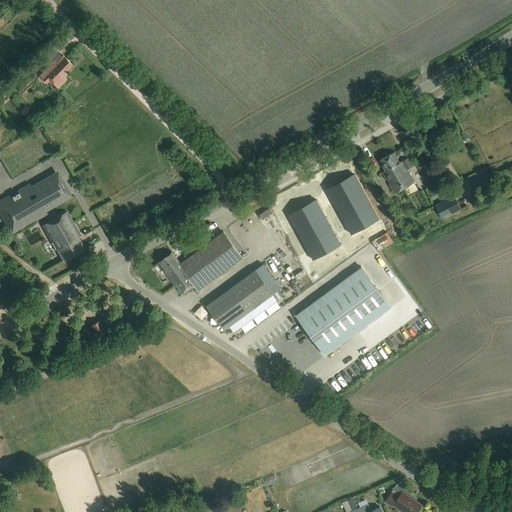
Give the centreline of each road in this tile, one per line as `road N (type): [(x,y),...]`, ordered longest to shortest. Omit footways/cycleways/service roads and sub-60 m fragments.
road 1 (tertiary): [(114,263),(511,36)]
road 2 (unclassified): [(462,511),(127,281),(114,263)]
road 3 (track): [(233,195),(46,0)]
road 4 (tertiary): [(0,331),(114,263)]
